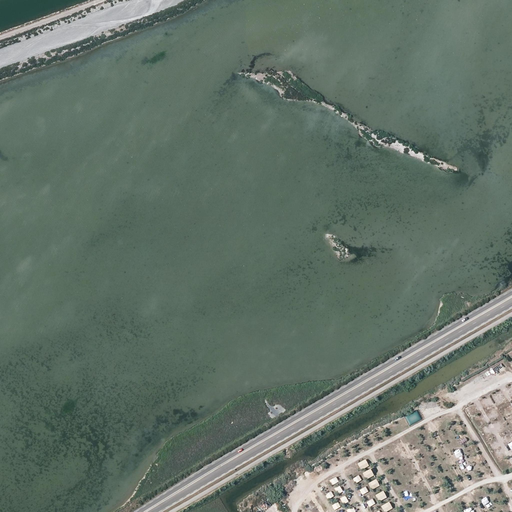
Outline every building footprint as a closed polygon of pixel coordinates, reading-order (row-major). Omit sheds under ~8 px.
[(483,399),(487,407),(492,404),(489,397),(483,399)] [(487,410),(489,415),(496,413),(494,407),(487,410)] [(406,416),(410,425),(421,420),(418,411),(406,416)] [(403,470),(406,475),(413,472),(410,466),(403,470)] [(366,484),(356,488),(359,494),(368,490),(366,484)] [(485,508),(491,505),(488,497),(481,500),(485,508)] [(414,510),(419,507),(415,501),(410,504),(414,510)]
